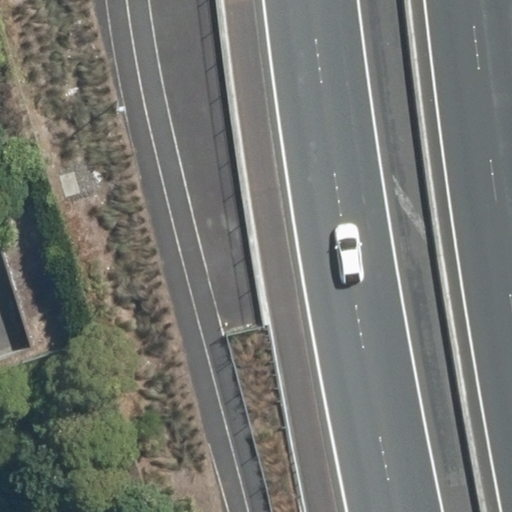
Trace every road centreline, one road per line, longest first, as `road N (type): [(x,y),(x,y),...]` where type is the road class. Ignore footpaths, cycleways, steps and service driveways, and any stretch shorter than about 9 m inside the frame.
road 1 (motorway): [(401,511),(320,129),(308,0)]
road 2 (motorway): [(476,0),(511,297)]
